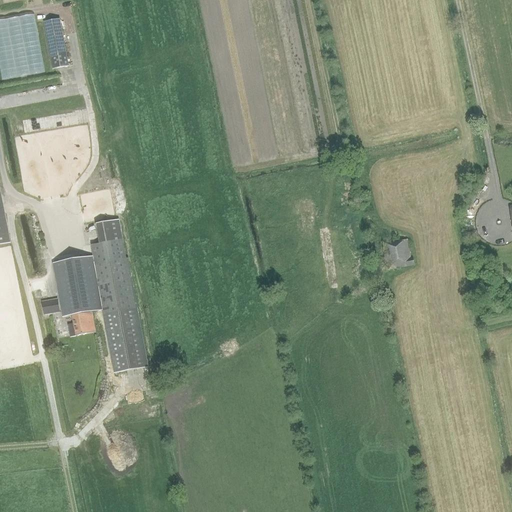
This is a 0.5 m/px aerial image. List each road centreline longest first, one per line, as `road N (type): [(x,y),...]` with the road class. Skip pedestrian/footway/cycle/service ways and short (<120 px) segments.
road 1 (track): [(456,0),(494,189)]
road 2 (track): [(310,0),(346,175)]
